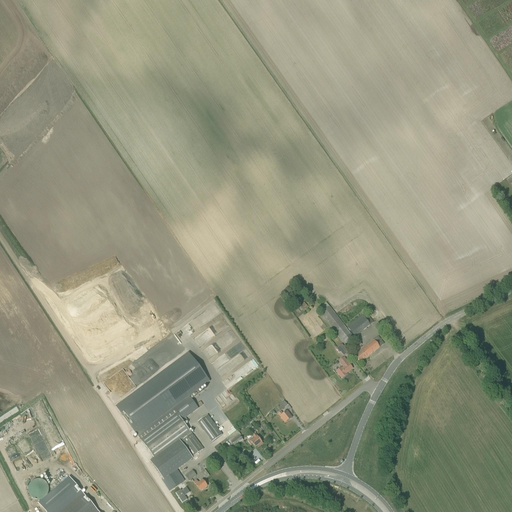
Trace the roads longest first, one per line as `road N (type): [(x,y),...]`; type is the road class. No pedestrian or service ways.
road 1 (tertiary): [(379,390),(424,338),(511,291)]
road 2 (unclassified): [(265,466),(362,388),(379,390)]
